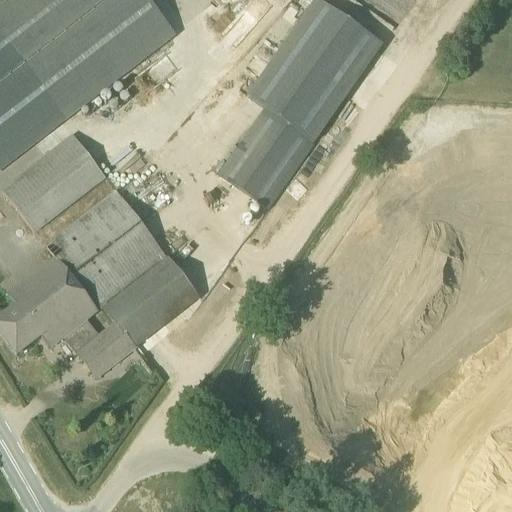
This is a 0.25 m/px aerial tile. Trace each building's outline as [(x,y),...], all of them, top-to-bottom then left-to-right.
[(0,168),(174,35),(146,0),(16,0),(0,13),(0,168)] [(380,49),(315,3),(246,102),(263,114),(218,179),(266,213),(380,49)] [(73,138),(1,193),(34,235),(105,180),(73,138)] [(165,260),(125,208),(8,297),(16,308),(0,320),(0,336),(17,359),(41,340),(48,350),(63,338),(96,380),(200,300),(168,262),(102,313),(115,330),(100,342),(84,322),(96,313),(116,297),(165,260)] [(322,444),(331,417),(300,406),(293,426),(287,424),(278,451),(299,458),(300,453),(287,449),(294,428),(303,431),(301,437),(322,444)]
